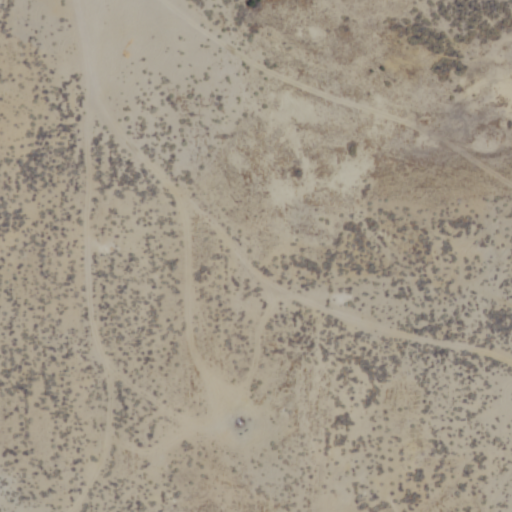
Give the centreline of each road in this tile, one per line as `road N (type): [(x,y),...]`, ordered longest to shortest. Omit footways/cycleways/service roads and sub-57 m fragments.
road 1 (track): [(86,0),(108,104),(283,286),(511,355)]
road 2 (track): [(108,104),(97,120),(97,285),(119,416),(108,465),(73,511)]
road 3 (track): [(177,0),(275,67),(445,135),(511,175)]
